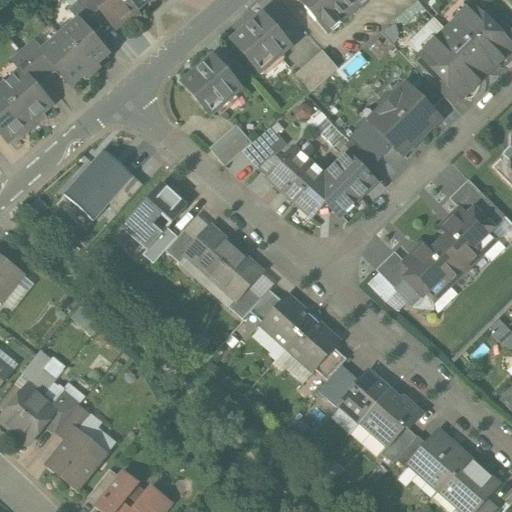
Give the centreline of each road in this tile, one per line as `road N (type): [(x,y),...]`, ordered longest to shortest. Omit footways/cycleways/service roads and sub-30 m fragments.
road 1 (residential): [(511,91),(312,276)]
road 2 (residential): [(312,276),(511,449)]
road 3 (residential): [(125,102),(312,276)]
road 4 (residential): [(0,206),(125,102)]
road 5 (residential): [(125,102),(240,0)]
